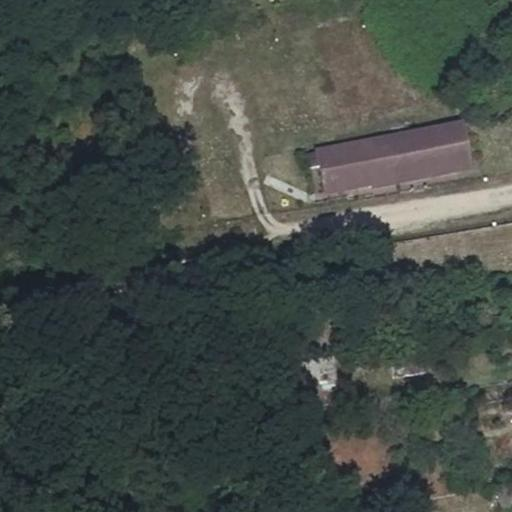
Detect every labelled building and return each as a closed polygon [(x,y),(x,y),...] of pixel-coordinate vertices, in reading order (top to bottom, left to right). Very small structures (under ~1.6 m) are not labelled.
[(458,124),(305,151),(310,184),(321,182),(323,191),(367,184),(367,185),(465,168),(458,124)] [(320,307),(291,312),(297,352),(326,348),(320,307)] [(415,349),(380,354),(383,379),(418,374),(415,349)] [(323,361),(302,364),(306,393),(312,392),(313,403),(330,401),(323,361)] [(511,488),(496,491),(499,511),(502,511),(511,510),(511,488)]
